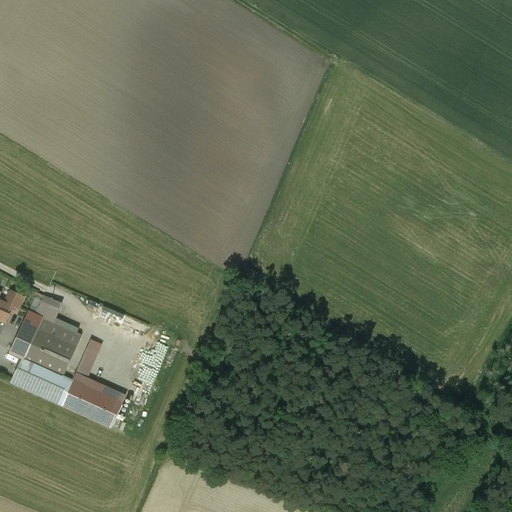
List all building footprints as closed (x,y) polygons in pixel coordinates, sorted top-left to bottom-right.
[(23,298),(10,293),(6,303),(13,306),(13,307),(18,309),(23,298)] [(44,297),(39,308),(46,311),(50,300),(44,297)] [(0,321),(5,324),(13,307),(13,306),(6,303),(0,300),(0,321)] [(61,305),(50,300),(46,311),(42,320),(41,319),(39,322),(36,330),(47,335),(52,324),(53,324),(61,305)] [(36,308),(29,305),(25,313),(32,316),(36,308)] [(39,322),(27,316),(24,324),(36,330),(39,322)] [(36,330),(24,324),(10,354),(34,365),(47,335),(36,330)] [(53,324),(52,324),(47,335),(34,365),(62,378),(81,337),(53,324)] [(73,382),(73,383),(122,405),(126,396),(85,378),(95,353),(87,349),(73,382)] [(34,365),(10,354),(23,360),(13,383),(24,388),(34,365)] [(62,378),(34,365),(24,388),(63,406),(73,383),(73,382),(73,383),(62,378)] [(73,383),(63,406),(68,408),(111,428),(122,405),(73,383)]
